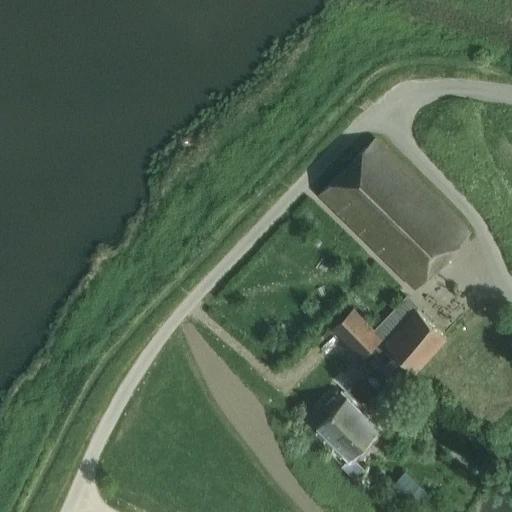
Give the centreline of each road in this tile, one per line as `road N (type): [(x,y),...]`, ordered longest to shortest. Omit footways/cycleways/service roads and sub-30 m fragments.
road 1 (unclassified): [(67,511),(155,344),(372,114)]
road 2 (unclassified): [(509,290),(469,212),(372,114)]
road 3 (unclassified): [(372,114),(425,89),(511,96)]
